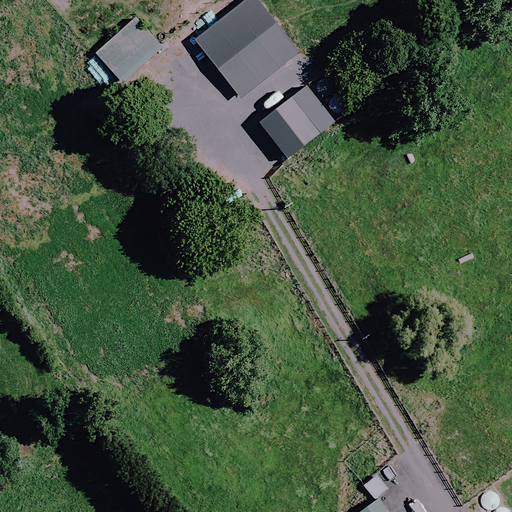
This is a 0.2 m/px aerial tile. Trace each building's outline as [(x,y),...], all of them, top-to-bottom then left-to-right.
[(167,18),(154,31),(167,46),(181,33),(167,18)] [(262,23),(225,19),(222,44),(259,48),(262,23)] [(164,52),(139,22),(99,55),(124,86),(164,52)] [(186,58),(185,71),(189,72),(187,84),(256,92),(259,68),(186,58)] [(336,126),(307,89),(261,125),(290,161),(336,126)] [(390,490),(380,477),(366,487),(376,500),(390,490)] [(388,511),(380,501),(365,511),(388,511)]
